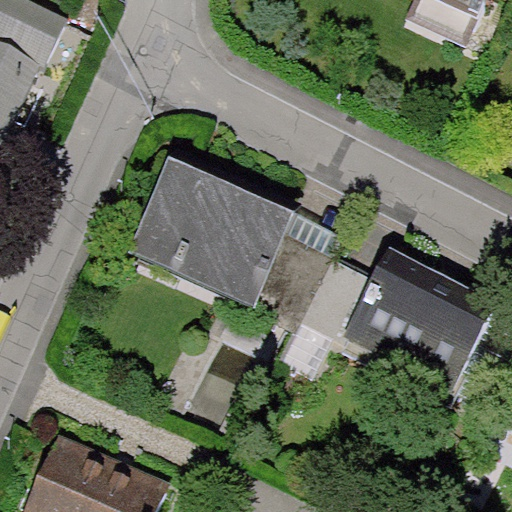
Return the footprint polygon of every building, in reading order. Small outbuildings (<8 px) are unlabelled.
[(0,0),(0,56),(44,76),(65,31),(0,0)] [(417,0),(409,20),(470,48),(491,0),(417,0)] [(0,169),(44,76),(0,56),(0,169)] [(287,228),(162,171),(124,262),(252,313),(288,338),(276,367),(286,370),(275,392),(295,402),(305,381),(314,386),(333,343),(443,402),(494,318),(385,254),(369,279),(336,266),(348,241),(294,214),(287,228)] [(511,387),(494,422),(511,431),(511,387)] [(152,511),(161,491),(53,445),(23,511),(152,511)]
